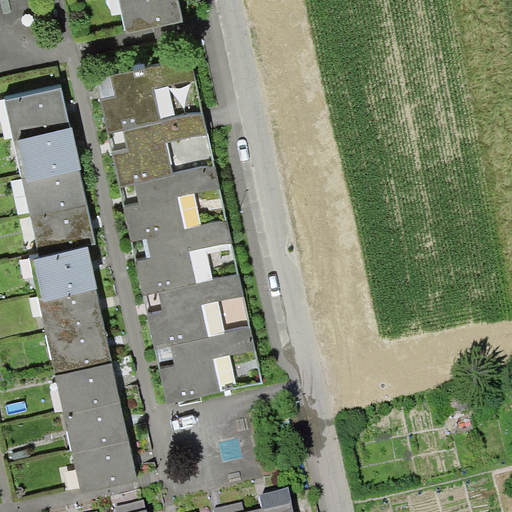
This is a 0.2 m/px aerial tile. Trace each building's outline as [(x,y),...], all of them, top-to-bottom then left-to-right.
[(177,0),(122,0),(127,22),(180,11),(177,0)] [(190,53),(97,76),(169,399),(263,379),(190,53)] [(63,78),(8,90),(40,240),(28,242),(79,480),(139,467),(88,229),(95,227),(63,78)] [(263,509),(250,511),(293,511),(288,487),(259,494),(263,509)] [(146,511),(143,499),(114,506),(115,511),(146,511)] [(245,511),(243,501),(214,508),(214,511),(245,511)]
